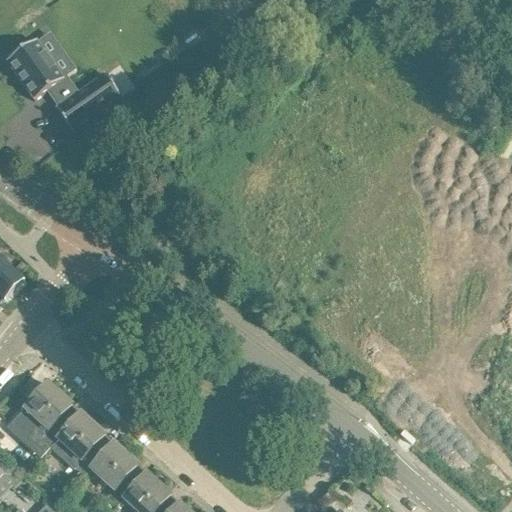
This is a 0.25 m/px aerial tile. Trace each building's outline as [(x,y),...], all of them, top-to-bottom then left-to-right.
[(10,63),(7,65),(35,104),(48,95),(59,110),(56,111),(71,133),(120,98),(105,77),(73,99),(63,84),(64,83),(36,44),(27,51),(25,47),(8,60),(10,63)] [(0,298),(5,303),(1,307),(2,309),(22,288),(21,288),(25,284),(26,285),(27,284),(0,258),(0,298)] [(44,456),(50,450),(71,427),(81,416),(72,408),(48,386),(15,421),(29,434),(25,438),(44,456)] [(81,416),(71,427),(50,450),(73,472),(75,470),(84,479),(91,471),(104,457),(114,446),(81,416)] [(117,509),(124,501),(137,487),(147,476),(114,446),(104,457),(91,471),(110,488),(103,496),(117,509)] [(147,476),(137,487),(124,501),(136,511),(135,511),(174,511),(180,506),(147,476)]
